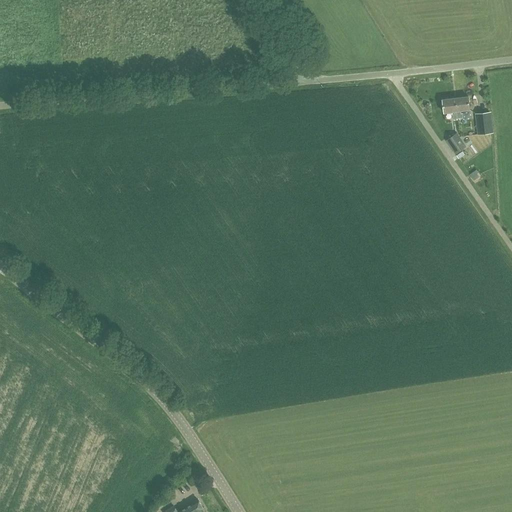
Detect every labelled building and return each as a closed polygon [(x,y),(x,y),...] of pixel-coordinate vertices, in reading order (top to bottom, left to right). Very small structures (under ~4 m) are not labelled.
[(461,114),(461,111),(470,110),(468,96),(456,98),(458,119),(463,118),(463,113),(461,114)] [(453,119),(458,119),(456,98),(443,100),(444,113),(454,112),(454,115),(453,115),(453,119)] [(477,115),(479,135),(494,134),(492,113),(477,115)] [(455,154),(466,146),(457,133),(446,141),(455,154)] [(474,181),(479,177),(477,174),(479,172),(477,170),(469,175),(474,181)] [(204,511),(203,509),(204,509),(199,500),(179,511),(178,511),(174,505),(165,511),(204,511)]
